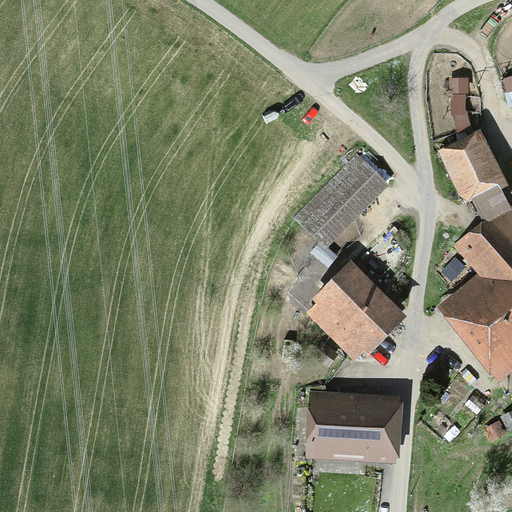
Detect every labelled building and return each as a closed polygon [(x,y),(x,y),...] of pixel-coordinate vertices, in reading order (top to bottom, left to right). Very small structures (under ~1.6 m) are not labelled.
[(465,191),(490,179),(472,142),(447,155),(465,191)] [(320,244),(380,183),(355,157),(294,218),(320,244)] [(511,215),(503,204),(461,238),(495,280),(457,310),(500,362),(511,352),(511,215)] [(310,314),(355,359),(397,316),(352,271),(310,314)] [(305,392),(302,450),(389,454),(392,396),(305,392)]
